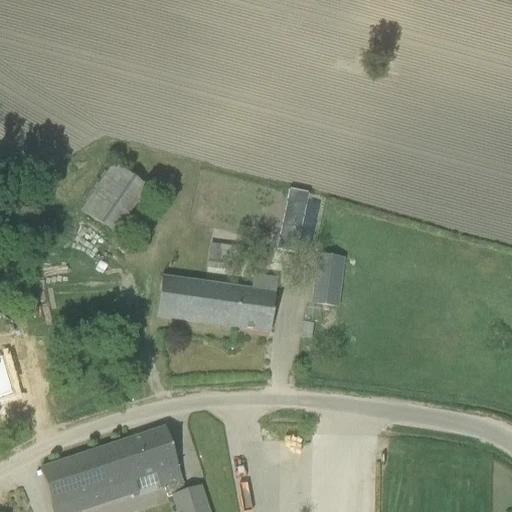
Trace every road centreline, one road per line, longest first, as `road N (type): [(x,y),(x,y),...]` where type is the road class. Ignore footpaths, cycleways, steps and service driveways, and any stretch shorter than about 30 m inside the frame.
road 1 (unknown): [(351,0),(325,13),(260,73),(150,231),(153,342),(178,408)]
road 2 (residential): [(0,471),(53,442),(139,414),(270,403)]
road 3 (residential): [(511,441),(477,427),(270,403)]
